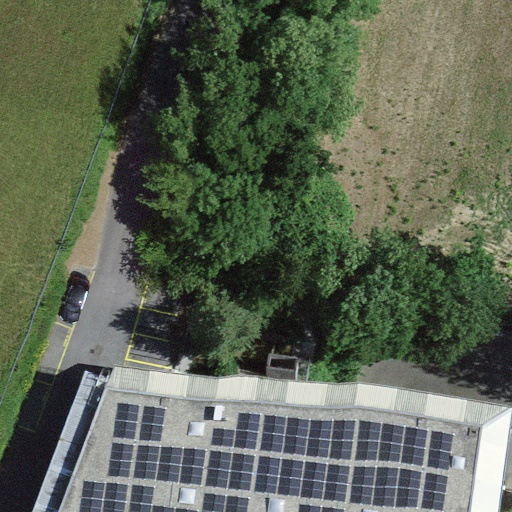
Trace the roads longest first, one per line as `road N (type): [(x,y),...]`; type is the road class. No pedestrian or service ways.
road 1 (unclassified): [(8,511),(211,0)]
road 2 (unknown): [(94,295),(511,383)]
